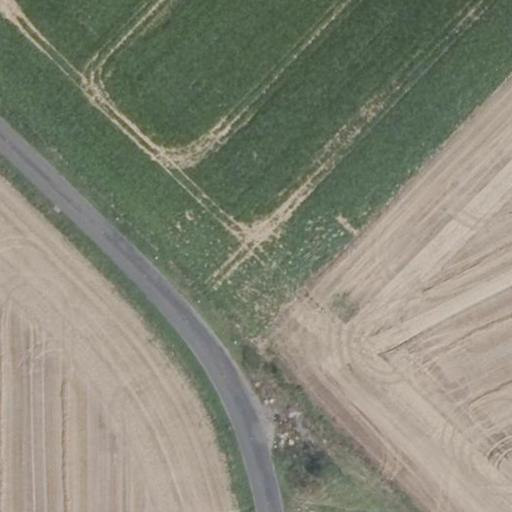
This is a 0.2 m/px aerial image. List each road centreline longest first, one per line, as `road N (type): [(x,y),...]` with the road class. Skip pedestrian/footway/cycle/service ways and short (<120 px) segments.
road 1 (tertiary): [(0,137),(145,277),(224,378),(246,419),(270,511)]
road 2 (track): [(246,419),(320,437),(399,511)]
